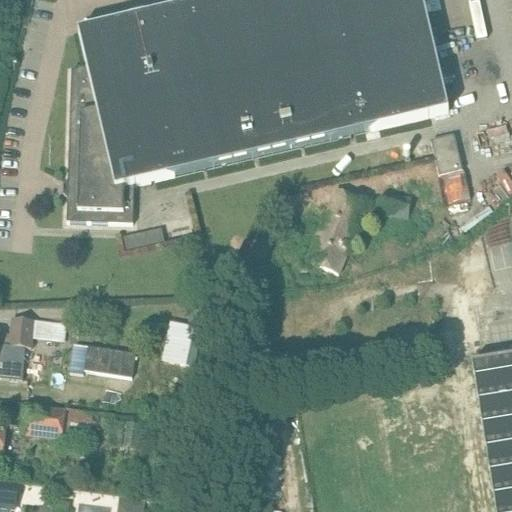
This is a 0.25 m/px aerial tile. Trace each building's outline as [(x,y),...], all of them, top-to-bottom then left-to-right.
[(448,114),(421,0),(222,0),(78,34),(87,68),(72,72),(67,225),(133,227),(134,212),(123,211),(124,190),(133,188),(134,188),(448,114)] [(462,173),(454,137),(430,143),(439,178),(462,173)] [(336,191),(305,262),(338,276),(369,205),(336,191)] [(411,200),(385,197),(382,219),(408,222),(411,200)] [(203,204),(207,230),(222,227),(218,201),(203,204)] [(0,363),(9,364),(11,349),(31,351),(32,341),(64,344),(66,326),(12,321),(10,337),(0,335),(0,363)] [(396,342),(441,344),(441,325),(421,325),(420,338),(404,337),(405,327),(397,327),(396,342)] [(172,327),(162,365),(186,370),(187,366),(196,370),(203,337),(195,337),(195,333),(172,327)] [(511,511),(511,359),(474,365),(474,368),(496,511),(511,511)] [(142,370),(94,370),(94,396),(142,396),(142,370)] [(31,407),(27,438),(94,447),(98,416),(31,407)] [(253,452),(244,495),(269,501),(279,457),(253,452)] [(18,486),(3,484),(0,483),(0,508),(15,510),(18,486)]
